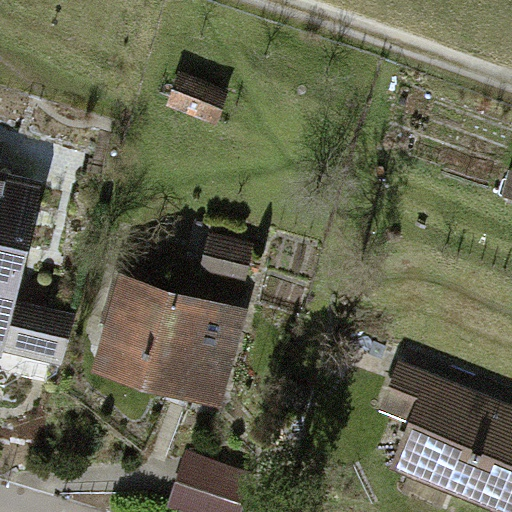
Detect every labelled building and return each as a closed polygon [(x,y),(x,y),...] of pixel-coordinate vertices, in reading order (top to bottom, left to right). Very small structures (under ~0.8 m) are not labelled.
[(231,90),(181,72),(169,107),(219,125),(231,90)] [(0,346),(66,362),(79,307),(7,291),(34,177),(0,169),(0,346)] [(256,244),(211,234),(202,274),(248,284),(256,244)] [(119,263),(89,358),(217,398),(247,303),(119,263)] [(406,416),(391,457),(511,503),(511,398),(397,355),(378,405),(406,416)] [(244,511),(257,476),(189,453),(172,505),(193,511),(244,511)]
